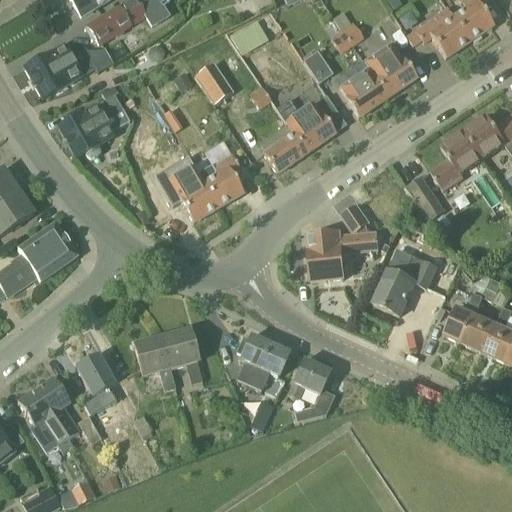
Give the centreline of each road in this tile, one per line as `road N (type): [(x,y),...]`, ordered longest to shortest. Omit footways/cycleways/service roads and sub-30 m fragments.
road 1 (residential): [(238,268),(299,209),(511,62)]
road 2 (secondary): [(511,427),(316,338),(274,310),(238,268)]
road 3 (secondary): [(126,248),(82,205),(0,95)]
road 4 (residential): [(0,366),(88,293),(126,248)]
road 5 (secondary): [(238,268),(177,275),(126,248)]
